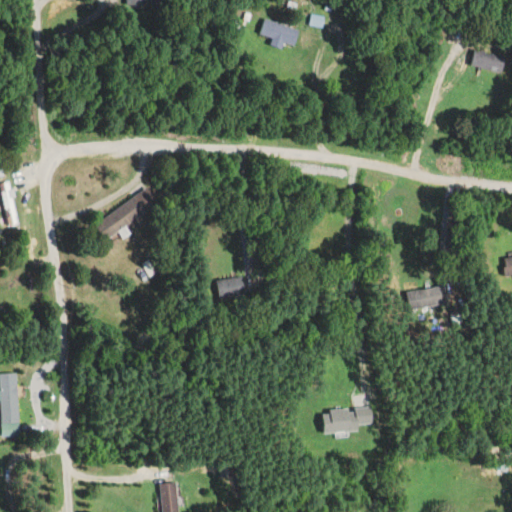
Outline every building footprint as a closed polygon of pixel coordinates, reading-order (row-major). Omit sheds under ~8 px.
[(301,32),(265,19),(260,34),(296,46),(301,32)] [(471,65),(502,74),(507,58),(475,50),(471,65)] [(0,187),(6,225),(17,223),(10,181),(0,182),(0,187)] [(95,224),(107,240),(159,203),(148,187),(95,224)] [(217,296),(244,296),(244,278),(217,278),(217,296)] [(406,310),(443,304),(440,286),(403,292),(406,310)] [(0,423),(18,423),(18,373),(0,373),(0,423)] [(163,511),(179,511),(177,482),(161,483),(163,511)]
